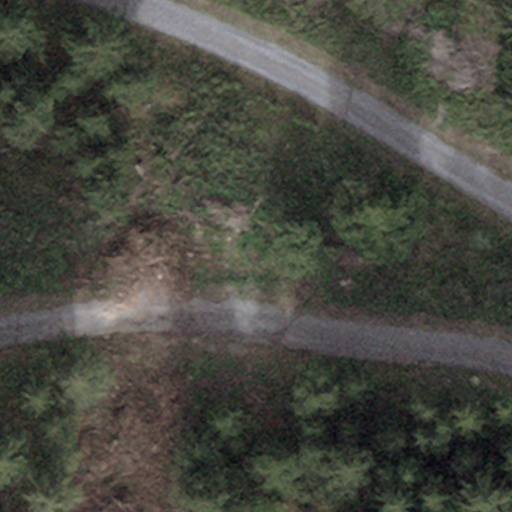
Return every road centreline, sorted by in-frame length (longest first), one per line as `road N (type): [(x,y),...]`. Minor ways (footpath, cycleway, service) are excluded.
road 1 (track): [(0,328),(152,319),(511,359)]
road 2 (track): [(511,201),(347,110),(71,0)]
